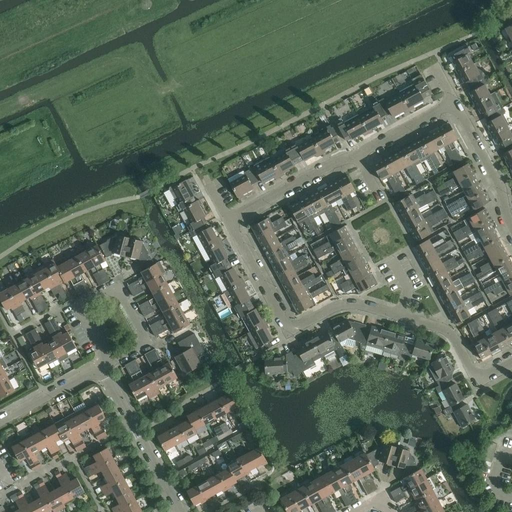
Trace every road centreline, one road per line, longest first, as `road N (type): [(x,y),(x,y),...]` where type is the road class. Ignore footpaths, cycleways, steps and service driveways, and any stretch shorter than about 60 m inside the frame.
road 1 (residential): [(511,363),(475,375),(443,328),(362,305),(339,306),(287,330),(228,219)]
road 2 (residential): [(178,511),(102,367)]
road 3 (residential): [(110,361),(147,340),(117,286),(79,306)]
road 4 (residential): [(228,219),(356,154)]
road 5 (residential): [(511,229),(504,191),(453,102)]
